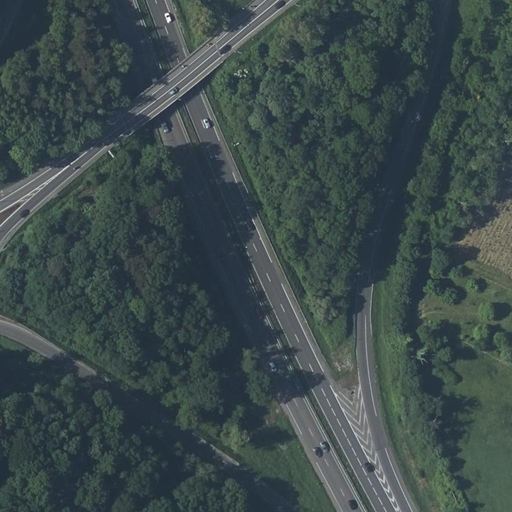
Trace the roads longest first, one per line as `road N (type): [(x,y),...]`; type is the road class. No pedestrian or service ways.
road 1 (trunk): [(386,511),(236,206),(155,0)]
road 2 (trunk): [(124,0),(238,282),(352,511)]
road 3 (trunk): [(407,511),(373,420),(360,323),(373,227),(419,97),(442,0)]
road 4 (trunk): [(0,327),(222,460),(288,511)]
road 5 (secondary): [(86,152),(278,0)]
road 6 (secondary): [(0,238),(86,152)]
